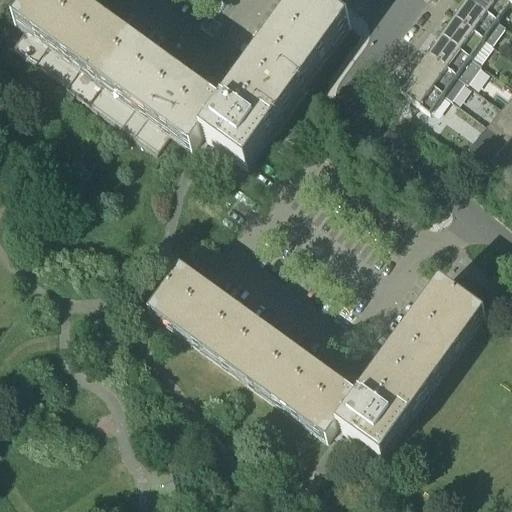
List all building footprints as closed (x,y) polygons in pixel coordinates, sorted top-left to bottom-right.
[(13,55),(12,56),(18,60),(112,129),(121,136),(158,162),(171,144),(173,142),(194,157),(195,158),(204,145),(214,152),(219,156),(244,174),(245,175),(300,100),(349,32),(339,25),(312,5),(238,108),(206,94),(199,103),(57,0),(52,0),(27,35),(13,55)] [(465,0),(465,1),(498,26),(511,9),(511,10),(511,9),(499,0),(465,0)] [(511,0),(499,0),(511,9),(511,0)] [(465,1),(455,14),(459,17),(460,18),(456,24),(485,45),(492,50),(505,31),(498,26),(465,1)] [(445,28),(438,39),(470,62),(471,63),(485,45),(456,24),(450,32),(445,28)] [(438,39),(429,51),(433,55),(429,61),(457,82),(458,82),(465,88),(468,90),(482,71),(471,63),(470,62),(438,39)] [(418,65),(411,76),(417,80),(417,81),(445,100),(452,106),(465,88),(458,82),(457,82),(429,61),(423,69),(418,65)] [(401,99),(409,105),(430,120),(445,100),(417,81),(417,80),(411,76),(402,88),(407,92),(401,99)] [(511,123),(511,101),(501,114),(511,123)] [(506,148),(511,140),(511,123),(501,114),(486,131),(506,148)] [(486,171),(506,148),(486,131),(467,154),(486,171)] [(180,282),(153,320),(204,357),(241,384),(252,392),(268,403),(283,414),(307,432),(330,449),(339,436),(344,440),(351,445),(370,458),(381,466),(405,433),(412,424),(450,371),(483,324),(468,312),(447,298),(446,297),(445,298),(445,299),(379,390),(372,399),(345,379),(334,394),(211,305),(180,282)]
